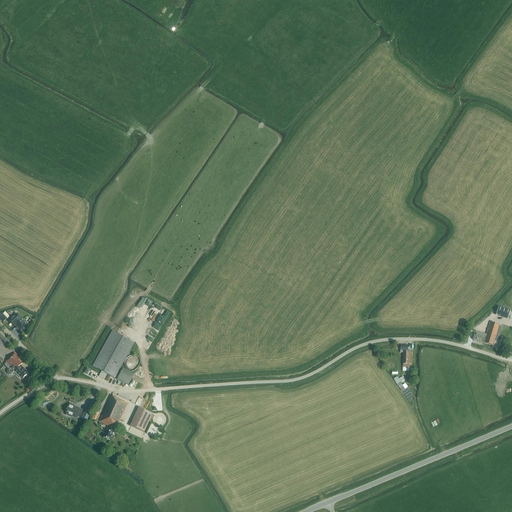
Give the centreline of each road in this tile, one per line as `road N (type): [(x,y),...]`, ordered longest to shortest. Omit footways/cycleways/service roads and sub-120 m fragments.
road 1 (unclassified): [(55,379),(129,391),(289,381),(389,339),(438,340),(511,360)]
road 2 (tertiary): [(305,511),(511,426)]
